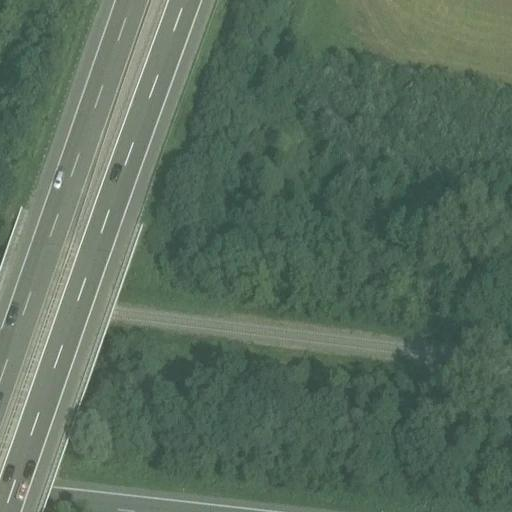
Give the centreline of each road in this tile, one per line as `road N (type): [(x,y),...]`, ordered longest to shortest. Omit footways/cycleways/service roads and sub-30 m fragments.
road 1 (motorway): [(9,511),(193,0)]
road 2 (motorway): [(142,0),(0,395)]
